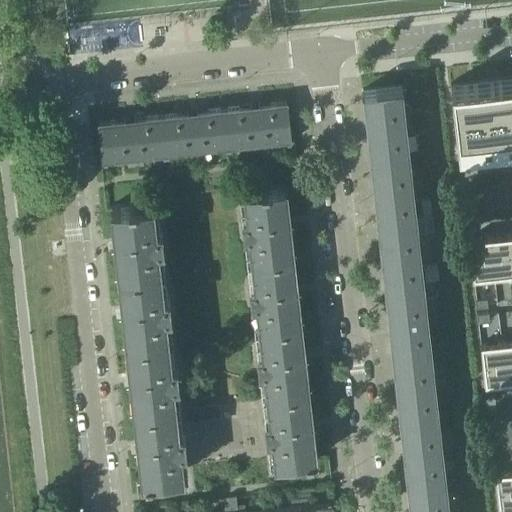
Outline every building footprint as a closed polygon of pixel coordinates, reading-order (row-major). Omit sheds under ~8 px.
[(511,76),(499,77),(450,83),(456,137),(465,136),(511,131),(511,76)] [(361,89),(365,123),(405,118),(401,84),(361,89)] [(260,119),(256,120),(259,151),(267,150),(266,139),(290,136),(286,101),(258,105),(260,119)] [(250,105),(223,108),(227,143),(250,141),(251,152),(259,151),(256,120),(252,120),(250,105)] [(198,126),(194,127),(197,158),(204,157),(203,146),(227,143),(223,108),(196,112),(198,126)] [(188,112),(161,115),(164,151),(187,148),(188,159),(197,158),(194,127),(189,127),(188,112)] [(135,133),(131,134),(135,165),(142,164),(141,153),(164,151),(161,115),(134,118),(135,133)] [(365,123),(369,155),(408,150),(405,118),(365,123)] [(135,165),(131,134),(127,134),(125,119),(98,122),(102,158),(126,155),(127,166),(135,165)] [(369,155),(372,188),(412,183),(408,150),(369,155)] [(372,188),(376,220),(416,216),(412,183),(372,188)] [(241,217),(242,230),(288,225),(284,186),(275,187),(268,188),(268,187),(261,188),(244,190),(244,193),(245,193),(247,216),(241,217)] [(111,205),(115,244),(161,239),(160,226),(154,227),(151,203),(151,201),(134,203),(134,202),(127,203),(127,204),(120,205),(119,204),(111,205)] [(376,220),(380,254),(420,249),(416,216),(376,220)] [(249,233),(252,258),(292,254),(288,225),(242,230),(243,234),(249,233)] [(511,260),(509,234),(488,236),(493,275),(511,272),(511,260)] [(488,236),(468,238),(472,277),(493,275),(488,236)] [(115,244),(119,273),(158,269),(156,244),(162,243),(161,239),(115,244)] [(380,254),(383,286),(423,281),(420,249),(380,254)] [(248,285),(250,298),(296,293),(292,254),(252,258),(255,284),(248,285)] [(119,273),(123,310),(169,305),(168,294),(161,295),(158,269),(119,273)] [(383,286),(387,321),(427,316),(423,281),(383,286)] [(257,301),(260,326),(299,322),(296,293),(250,298),(250,302),(257,301)] [(486,298),(475,299),(476,308),(487,306),(486,298)] [(123,310),(126,341),(166,337),(163,312),(170,311),(169,305),(123,310)] [(488,312),(476,313),(477,322),(489,321),(488,312)] [(387,321),(391,351),(430,346),(427,316),(387,321)] [(256,352),(258,366),(304,361),(299,322),(260,326),(262,352),(256,352)] [(126,341),(130,377),(176,372),(175,361),(169,362),(166,337),(126,341)] [(511,340),(499,342),(503,381),(511,379),(511,340)] [(499,342),(479,344),(484,383),(503,381),(499,342)] [(391,351),(395,385),(434,380),(430,346),(391,351)] [(264,369),(267,394),(307,390),(304,361),(258,366),(258,369),(264,369)] [(130,377),(134,409),(174,405),(171,379),(177,379),(176,372),(130,377)] [(395,385),(398,416),(438,412),(434,380),(395,385)] [(264,420),(265,433),(311,427),(307,390),(267,394),(270,419),(264,420)] [(134,409),(138,446),(184,441),(183,429),(176,430),(174,405),(134,409)] [(398,416),(402,451),(442,446),(438,412),(398,416)] [(311,427),(265,433),(266,437),(272,436),(275,460),(274,460),(274,463),(298,460),(305,459),(305,460),(312,459),(312,458),(315,458),(311,427)] [(184,441),(138,446),(142,478),(144,477),(144,478),(151,477),(151,476),(158,475),(158,476),(182,473),(182,471),(181,471),(178,447),(185,446),(184,441)] [(402,451),(405,482),(445,477),(442,446),(402,451)] [(511,471),(493,474),(497,511),(511,509),(511,471)] [(405,482),(408,511),(449,511),(445,477),(405,482)] [(223,511),(236,511),(236,505),(235,495),(227,496),(228,505),(223,506),(223,511)] [(306,497),(298,498),(299,511),(331,511),(331,505),(307,508),(306,497)] [(291,509),(268,511),(299,511),(298,498),(290,499),(291,509)]
